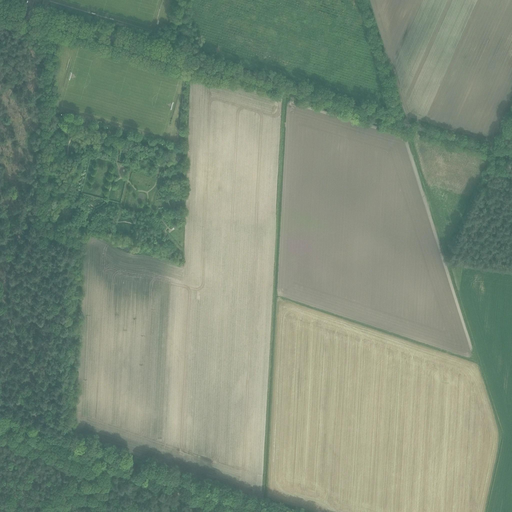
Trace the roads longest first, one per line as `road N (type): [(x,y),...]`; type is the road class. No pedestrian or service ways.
road 1 (unclassified): [(511,153),(0,5)]
road 2 (track): [(70,443),(271,511)]
